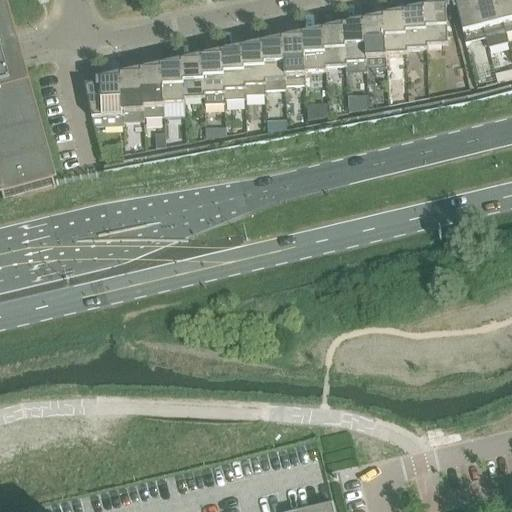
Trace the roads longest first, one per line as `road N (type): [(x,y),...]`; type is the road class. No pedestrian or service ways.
road 1 (primary): [(511,133),(0,256)]
road 2 (primary): [(0,318),(511,195)]
road 3 (residential): [(78,36),(107,42),(303,0)]
road 4 (residential): [(379,511),(372,481),(511,448)]
